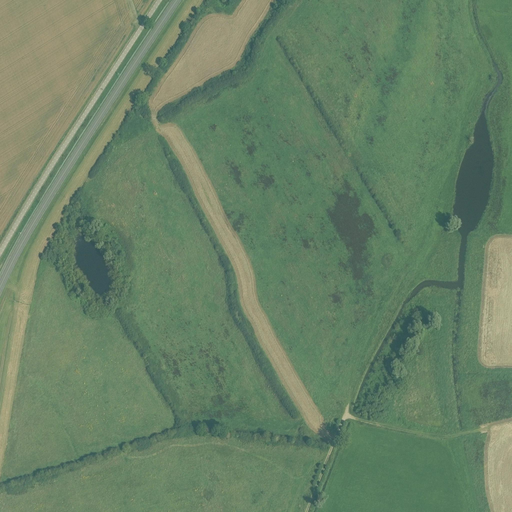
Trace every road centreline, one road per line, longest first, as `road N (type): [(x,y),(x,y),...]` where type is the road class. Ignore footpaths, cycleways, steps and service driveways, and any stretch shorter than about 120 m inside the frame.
road 1 (primary): [(0,288),(78,150),(179,0)]
road 2 (unclassified): [(160,0),(0,252)]
